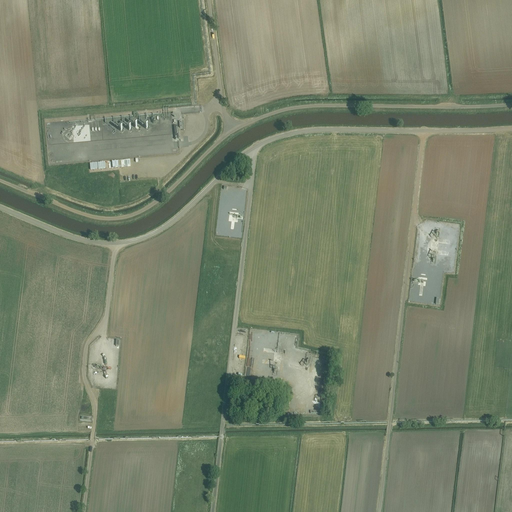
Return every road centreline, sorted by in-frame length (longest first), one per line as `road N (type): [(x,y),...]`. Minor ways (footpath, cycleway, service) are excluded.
road 1 (track): [(423,131),(378,511)]
road 2 (track): [(254,146),(212,511)]
road 3 (unclassified): [(511,104),(299,106),(232,131)]
road 4 (track): [(115,244),(106,319),(84,353),(94,399),(85,511)]
road 5 (unclassified): [(232,131),(159,199),(117,218),(82,214),(0,180)]
road 6 (unclassified): [(232,131),(208,0)]
